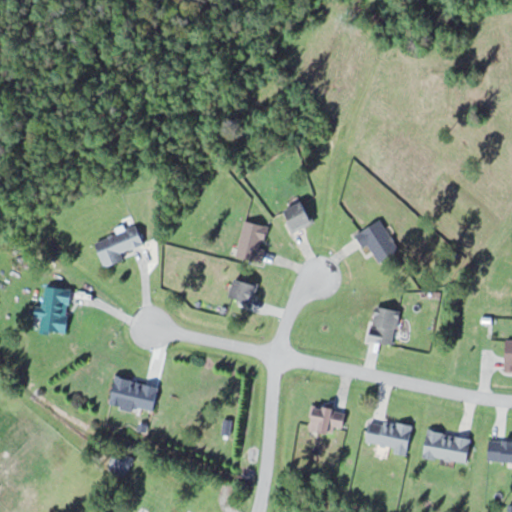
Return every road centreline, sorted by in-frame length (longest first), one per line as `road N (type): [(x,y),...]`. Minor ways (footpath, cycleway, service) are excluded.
road 1 (residential): [(147,328),(511,398)]
road 2 (residential): [(257,511),(273,353)]
